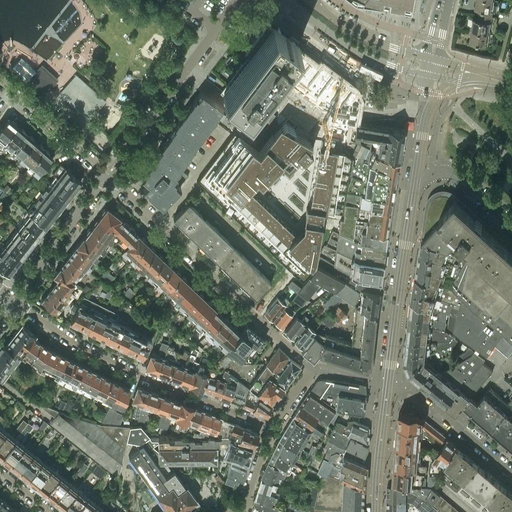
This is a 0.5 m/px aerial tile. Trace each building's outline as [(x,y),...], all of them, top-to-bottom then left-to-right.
[(355,0),(410,10),(411,0),(355,0)] [(496,11),(497,0),(475,0),(474,8),(479,9),(478,14),(491,16),(492,11),(496,11)] [(473,18),(471,30),(489,33),(491,16),(478,14),(477,19),(473,18)] [(237,71),(222,90),(229,96),(235,101),(246,109),(247,110),(274,74),(281,79),(303,51),(296,45),(298,43),(296,42),(289,36),(270,21),(268,24),(266,23),(244,52),(248,55),(242,63),(241,62),(240,63),(236,69),(235,69),(236,70),(237,71)] [(469,42),(487,45),(489,33),(471,30),(469,42)] [(281,79),(276,121),(311,141),(318,142),(321,137),(344,141),(345,137),(345,133),(347,122),(348,116),(355,117),(359,94),(303,51),(281,79)] [(54,83),(50,79),(52,77),(40,66),(25,82),(41,97),(54,83)] [(75,74),(59,93),(89,120),(105,101),(92,89),(92,88),(89,86),(75,74)] [(200,91),(192,102),(185,111),(207,128),(222,108),(200,91)] [(185,111),(178,120),(170,131),(171,132),(191,148),(192,147),(207,128),(185,111)] [(270,111),(253,132),(258,137),(275,115),(270,111)] [(0,124),(0,142),(0,143),(16,125),(16,123),(13,120),(11,121),(7,117),(0,124)] [(196,180),(196,181),(201,185),(206,190),(244,226),(287,268),(295,275),(302,281),(315,268),(308,262),(313,257),(321,209),(340,212),(346,175),(348,176),(351,157),(342,150),(344,141),(321,137),(318,142),(311,141),(276,121),(258,139),(253,145),(234,131),(232,133),(196,180)] [(400,146),(402,134),(400,131),(400,130),(356,123),(355,125),(354,133),(353,137),(357,138),(375,141),(375,139),(400,146)] [(20,128),(16,125),(0,143),(10,151),(25,133),(25,132),(25,131),(22,128),(20,128)] [(171,132),(165,141),(156,152),(158,153),(178,169),(179,168),(194,148),(192,147),(191,148),(171,132)] [(29,136),(25,133),(10,151),(18,159),(34,141),(34,140),(34,139),(31,136),(29,136)] [(398,161),(400,146),(375,139),(375,141),(357,138),(356,142),(357,143),(360,144),(373,151),(398,161)] [(38,144),(34,141),(18,159),(28,167),(43,149),(43,148),(43,146),(40,144),(38,144)] [(396,174),(398,161),(373,151),(360,144),(357,143),(351,154),(357,157),(353,166),(365,175),(370,164),(396,174)] [(44,149),(43,149),(28,167),(37,175),(53,157),(48,153),(49,151),(46,149),(44,149)] [(145,174),(141,178),(147,184),(143,189),(161,207),(180,187),(178,185),(188,175),(179,168),(178,169),(158,153),(143,173),(145,174)] [(55,175),(49,183),(68,197),(74,188),(76,189),(79,185),(78,184),(80,181),(77,178),(71,173),(71,171),(68,168),(66,169),(65,167),(64,168),(60,163),(52,172),(55,175)] [(394,186),(396,174),(370,164),(365,175),(370,177),(394,186)] [(351,174),(345,192),(356,194),(392,199),(393,190),(369,181),(351,174)] [(394,186),(370,177),(369,181),(393,190),(394,186)] [(68,197),(49,183),(42,192),(60,206),(63,203),(65,203),(67,200),(67,198),(68,197)] [(60,206),(42,192),(34,201),(53,216),(56,212),(58,212),(60,209),(60,207),(60,206)] [(345,192),(344,204),(357,205),(365,207),(390,211),(392,199),(356,194),(345,192)] [(511,253),(483,227),(450,196),(449,195),(448,194),(447,194),(446,193),(444,193),(443,193),(442,193),(439,193),(438,193),(437,193),(435,194),(434,195),(433,195),(432,196),(431,197),(430,198),(429,200),(428,202),(427,205),(423,238),(421,240),(449,250),(465,258),(447,287),(453,289),(461,297),(507,337),(506,338),(505,338),(503,337),(509,342),(511,344),(511,253)] [(53,216),(34,201),(27,211),(29,213),(45,226),(49,221),(50,222),(53,218),(52,217),(53,216)] [(209,221),(204,217),(188,201),(172,217),(193,238),(209,221)] [(339,220),(338,233),(351,239),(356,241),(357,242),(360,242),(385,246),(386,235),(362,231),(363,224),(354,222),(355,217),(357,205),(344,204),(342,221),(339,220)] [(355,217),(354,222),(363,224),(362,231),(386,235),(388,222),(361,218),(362,214),(364,214),(365,207),(357,205),(355,217)] [(104,209),(101,212),(102,213),(98,218),(115,231),(117,228),(123,220),(119,216),(119,214),(116,212),(113,212),(107,207),(105,209),(104,209)] [(362,214),(361,218),(388,222),(390,211),(365,207),(364,214),(362,214)] [(0,222),(1,223),(8,215),(3,211),(0,214),(0,222)] [(45,226),(29,213),(16,229),(33,242),(35,239),(37,239),(39,236),(39,234),(45,226)] [(96,219),(94,222),(94,223),(90,228),(109,243),(113,238),(111,236),(115,231),(98,218),(98,219),(96,219)] [(130,226),(123,220),(117,228),(124,235),(118,240),(125,247),(137,234),(134,230),(134,229),(131,226),(130,226)] [(230,242),(225,237),(209,221),(193,238),(214,258),(230,242)] [(89,228),(86,231),(87,233),(84,237),(101,251),(102,252),(109,243),(90,228),(89,228)] [(33,242),(16,229),(4,244),(21,257),(28,248),(30,248),(32,245),(32,243),(33,242)] [(383,254),(385,246),(360,242),(357,242),(351,239),(338,233),(337,241),(356,251),(383,254)] [(137,234),(125,247),(121,251),(129,259),(146,242),(146,240),(143,237),(141,238),(137,234)] [(83,236),(75,245),(94,260),(101,251),(84,237),(83,236)] [(446,261),(449,250),(421,240),(419,252),(446,261)] [(382,262),(383,254),(356,251),(337,241),(335,249),(352,257),(357,259),(382,262)] [(150,246),(146,242),(129,259),(138,268),(155,250),(154,250),(154,248),(152,245),(150,246)] [(234,277),(250,261),(230,242),(214,258),(234,277)] [(0,266),(8,274),(17,263),(19,263),(21,260),(20,258),(21,257),(4,244),(0,249),(0,266)] [(75,245),(68,255),(83,267),(87,270),(94,260),(75,245)] [(382,262),(357,259),(352,257),(335,249),(334,258),(357,269),(381,272),(382,262)] [(147,276),(163,259),(163,258),(163,256),(160,254),(158,254),(155,250),(138,268),(147,276)] [(447,262),(446,261),(419,252),(417,264),(444,273),(447,262)] [(68,255),(60,265),(75,276),(83,267),(68,255)] [(381,272),(357,269),(334,258),(333,265),(351,275),(355,277),(380,281),(381,272)] [(155,284),(172,267),(171,266),(172,265),(169,262),(167,262),(163,259),(147,276),(155,284)] [(270,281),(266,276),(250,261),(234,277),(255,297),(270,281)] [(445,273),(444,273),(417,264),(415,276),(442,285),(445,273)] [(60,265),(53,274),(58,278),(50,288),(65,300),(73,289),(68,286),(75,276),(60,265)] [(355,289),(338,279),(316,266),(296,292),(305,299),(307,300),(320,283),(334,291),(333,291),(353,303),(358,291),(355,289)] [(176,270),(172,267),(155,284),(164,292),(181,275),(180,275),(180,273),(177,270),(176,270)] [(181,276),(181,275),(164,292),(173,301),(189,284),(185,280),(186,278),(183,275),(181,276)] [(379,289),(380,281),(355,277),(351,275),(348,280),(341,276),(338,279),(355,289),(355,286),(379,289)] [(447,287),(442,285),(415,276),(413,288),(434,295),(431,307),(434,308),(447,312),(449,313),(448,328),(453,332),(486,356),(496,345),(503,337),(505,338),(506,338),(507,337),(461,297),(453,289),(447,287)] [(90,288),(85,284),(81,288),(87,293),(90,288)] [(190,284),(189,284),(173,301),(181,309),(198,292),(194,288),(194,286),(192,284),(190,284)] [(355,286),(355,289),(358,291),(353,303),(355,304),(375,315),(379,289),(355,286)] [(129,298),(133,294),(130,293),(133,290),(128,287),(125,290),(123,289),(121,292),(125,295),(129,298)] [(56,311),(65,300),(50,288),(41,299),(56,311)] [(434,295),(413,288),(410,301),(431,307),(434,295)] [(198,292),(181,309),(190,317),(206,300),(203,296),(203,294),(200,292),(198,292)] [(336,294),(324,306),(329,311),(341,299),(336,294)] [(284,303),(282,301),(277,297),(264,313),(271,319),(284,303)] [(207,300),(206,300),(190,317),(199,326),(215,308),(211,305),(211,303),(209,300),(207,300)] [(432,317),(434,308),(431,307),(410,301),(409,314),(432,317)] [(88,330),(97,312),(79,303),(76,308),(72,306),(70,310),(74,312),(70,321),(88,330)] [(286,304),(283,308),(273,320),(274,321),(274,323),(277,324),(278,324),(281,326),(291,314),(294,310),(286,304)] [(370,365),(372,344),(375,315),(355,304),(351,342),(347,341),(324,334),(322,341),(318,353),(366,368),(367,365),(370,365)] [(336,305),(322,320),(329,327),(336,319),(339,322),(347,314),(336,305)] [(137,320),(142,311),(138,308),(133,318),(137,320)] [(215,309),(215,308),(199,326),(207,334),(224,317),(220,313),(220,311),(217,308),(215,309)] [(106,339),(115,321),(97,312),(88,330),(106,339)] [(432,317),(409,314),(408,327),(430,330),(430,329),(445,331),(446,321),(432,317)] [(295,316),(284,331),(293,338),(306,323),(309,319),(304,315),(300,320),(295,316)] [(224,317),(207,334),(216,342),(232,325),(228,321),(229,319),(226,317),(224,317)] [(158,323),(153,319),(148,320),(150,332),(156,331),(158,323)] [(115,321),(106,339),(123,348),(133,329),(115,321)] [(301,346),(311,333),(314,330),(306,323),(293,338),(301,346)] [(264,339),(246,324),(240,332),(224,350),(240,364),(248,355),(250,356),(254,352),(259,356),(269,344),(264,339)] [(8,342),(7,341),(5,344),(18,355),(20,353),(33,337),(34,334),(22,325),(21,326),(19,326),(17,329),(17,330),(16,331),(15,331),(13,334),(13,335),(12,337),(11,336),(9,340),(9,341),(8,342)] [(232,325),(216,342),(224,350),(240,332),(236,329),(237,327),(234,325),(232,325)] [(430,330),(408,327),(406,338),(429,341),(429,342),(443,339),(448,339),(451,334),(447,331),(445,331),(430,329),(430,330)] [(151,339),(133,329),(123,348),(142,357),(151,339)] [(318,353),(322,341),(324,334),(314,330),(311,333),(301,346),(299,349),(310,358),(309,359),(313,362),(317,356),(316,356),(318,353)] [(446,346),(454,343),(457,339),(451,334),(448,339),(443,339),(429,342),(429,341),(406,338),(405,350),(428,353),(429,353),(446,346)] [(47,348),(33,337),(20,353),(38,367),(48,348),(47,348)] [(503,337),(496,345),(509,356),(511,353),(511,344),(509,342),(503,337)] [(156,372),(167,343),(161,341),(157,352),(161,353),(160,355),(151,351),(145,367),(156,372)] [(0,361),(8,368),(18,355),(5,344),(2,342),(1,343),(0,343),(0,361)] [(169,356),(173,346),(167,343),(156,372),(167,376),(173,360),(165,357),(165,355),(169,356)] [(300,365),(290,358),(278,347),(265,364),(288,381),(300,365)] [(437,398),(474,351),(468,347),(465,352),(459,354),(463,359),(452,364),(442,373),(427,390),(437,398)] [(65,357),(48,348),(38,367),(56,375),(65,357)] [(183,364),(173,360),(167,376),(178,380),(189,352),(183,350),(179,360),(183,362),(183,364)] [(428,353),(405,350),(403,363),(404,363),(404,366),(405,369),(426,360),(428,353)] [(446,405),(483,362),(484,361),(483,358),(474,351),(437,398),(446,405)] [(189,352),(178,380),(189,385),(196,369),(187,365),(188,364),(192,365),(196,355),(189,352)] [(83,366),(65,357),(56,375),(74,384),(83,366)] [(426,360),(405,369),(406,372),(409,374),(408,375),(418,383),(432,365),(426,360)] [(0,377),(1,378),(8,368),(0,361),(0,377)] [(196,369),(189,385),(201,389),(210,367),(198,362),(196,369)] [(456,413),(461,407),(470,396),(493,370),(483,362),(446,405),(456,413)] [(288,381),(265,364),(248,386),(271,403),(288,381)] [(427,390),(442,373),(432,365),(418,383),(427,390)] [(101,375),(83,366),(74,384),(92,393),(101,375)] [(210,393),(216,378),(213,377),(216,369),(210,367),(201,389),(210,393)] [(219,396),(229,373),(224,370),(220,379),(216,378),(210,393),(219,396)] [(229,400),(237,379),(229,373),(219,396),(229,400)] [(27,375),(19,391),(23,393),(31,377),(27,375)] [(120,384),(101,375),(92,393),(110,402),(111,402),(120,384)] [(242,405),(248,387),(237,379),(229,400),(242,405)] [(362,404),(363,395),(361,395),(362,389),(357,388),(357,385),(348,383),(349,382),(332,379),(332,381),(326,380),(315,395),(334,407),(335,408),(347,413),(358,415),(359,412),(363,412),(365,404),(362,404)] [(123,414),(112,409),(115,402),(123,405),(129,389),(120,384),(111,402),(110,402),(105,412),(101,421),(120,422),(123,414)] [(137,418),(148,390),(137,386),(131,402),(137,404),(137,406),(135,406),(132,416),(137,418)] [(248,386),(248,387),(242,405),(266,415),(271,403),(248,386)] [(490,388),(477,402),(475,400),(470,396),(461,407),(466,411),(489,431),(510,405),(507,403),(506,401),(490,388)] [(160,395),(148,390),(137,418),(144,421),(148,411),(144,409),(145,407),(153,410),(160,395)] [(309,390),(299,406),(317,419),(324,424),(334,407),(315,395),(309,390)] [(171,399),(160,395),(153,410),(162,414),(162,416),(158,414),(154,424),(160,427),(171,399)] [(511,397),(509,401),(507,403),(510,405),(489,431),(511,448),(511,447),(511,397)] [(74,402),(67,398),(66,402),(62,408),(69,412),(74,402)] [(60,399),(56,407),(62,410),(62,408),(66,402),(60,399)] [(182,403),(171,399),(160,427),(166,429),(170,419),(166,417),(167,415),(176,419),(182,403)] [(193,407),(182,403),(176,419),(173,425),(184,430),(185,427),(193,407)] [(313,426),(317,419),(299,406),(292,416),(302,423),(312,431),(315,433),(321,436),(322,433),(313,426)] [(202,411),(193,407),(185,427),(188,428),(190,424),(196,427),(202,411)] [(101,421),(105,412),(99,409),(95,418),(101,421)] [(67,414),(58,411),(55,415),(54,415),(49,422),(118,477),(126,442),(129,426),(101,424),(67,414)] [(212,415),(202,411),(196,427),(202,429),(201,434),(204,435),(212,415)] [(399,415),(398,425),(421,427),(422,418),(417,414),(402,413),(399,415)] [(221,419),(212,415),(204,435),(207,436),(209,432),(215,434),(221,419)] [(292,416),(285,427),(296,434),(302,423),(292,416)] [(428,436),(434,427),(422,418),(421,427),(421,431),(424,432),(428,436)] [(251,449),(257,436),(256,432),(233,423),(221,419),(215,434),(214,437),(218,437),(219,438),(218,443),(229,443),(230,441),(251,449)] [(367,443),(368,427),(367,427),(350,419),(347,420),(345,425),(338,422),(337,425),(335,429),(350,435),(367,443)] [(312,431),(302,423),(296,434),(306,440),(312,431)] [(216,463),(216,448),(218,448),(218,443),(219,438),(207,438),(207,440),(201,440),(201,442),(194,442),(194,440),(182,440),(182,438),(174,438),(173,442),(168,442),(168,440),(158,440),(151,440),(148,437),(149,436),(139,425),(129,426),(126,442),(135,444),(138,448),(142,445),(146,451),(158,442),(158,456),(158,463),(166,463),(187,463),(187,467),(193,467),(193,463),(216,463)] [(421,427),(398,425),(396,446),(420,448),(421,431),(421,427)] [(288,446),(296,434),(285,427),(279,437),(278,440),(288,446)] [(438,431),(434,427),(428,436),(427,437),(432,442),(438,431)] [(367,443),(350,435),(335,429),(333,428),(327,439),(345,447),(362,454),(367,443)] [(5,431),(0,437),(0,455),(14,438),(5,431)] [(440,448),(446,438),(443,436),(444,436),(438,431),(432,442),(440,448)] [(298,452),(306,440),(296,434),(288,446),(298,452)] [(14,438),(0,455),(0,457),(8,464),(23,445),(14,438)] [(456,445),(446,438),(440,448),(433,460),(437,463),(439,459),(445,463),(456,445)] [(362,454),(345,447),(327,439),(324,446),(335,452),(361,462),(362,454)] [(298,452),(288,446),(278,440),(273,451),(282,456),(292,462),(298,452)] [(251,449),(230,441),(229,443),(223,457),(231,460),(245,466),(246,465),(248,464),(250,460),(249,458),(252,450),(251,449)] [(364,476),(365,464),(361,462),(335,452),(324,446),(319,444),(318,447),(315,454),(323,458),(317,472),(321,474),(325,477),(327,473),(332,462),(364,476)] [(23,445),(8,464),(17,471),(32,452),(23,445)] [(172,472),(166,463),(158,463),(158,456),(153,459),(146,451),(142,445),(138,448),(128,455),(165,507),(157,511),(193,511),(192,509),(200,504),(187,486),(188,485),(185,481),(183,483),(174,470),(172,472)] [(446,481),(468,456),(456,445),(445,463),(445,464),(439,475),(446,481)] [(425,478),(426,466),(418,465),(420,448),(396,446),(394,477),(401,477),(426,496),(431,488),(437,477),(428,476),(427,487),(421,487),(422,477),(425,478)] [(273,451),(268,462),(275,467),(282,456),(273,451)] [(32,452),(17,471),(25,478),(41,459),(32,452)] [(292,462),(282,456),(275,467),(285,473),(292,462)] [(457,490),(478,465),(468,456),(446,481),(457,490)] [(41,459),(25,478),(34,485),(49,466),(41,459)] [(245,466),(231,460),(224,479),(232,482),(233,479),(235,480),(237,477),(242,480),(246,470),(244,470),(245,466)] [(268,462),(264,469),(278,476),(282,478),(285,473),(275,467),(268,462)] [(364,476),(332,462),(327,473),(363,488),(364,476)] [(97,464),(92,470),(101,477),(106,470),(105,469),(97,464)] [(468,500),(489,474),(478,465),(457,490),(468,500)] [(49,466),(34,485),(43,493),(59,474),(49,466)] [(264,469),(260,478),(276,484),(279,486),(281,483),(276,481),(278,476),(264,469)] [(224,481),(218,473),(214,476),(220,484),(224,481)] [(361,511),(363,488),(327,473),(325,477),(321,474),(318,486),(311,485),(307,504),(306,511),(307,511),(361,511)] [(59,474),(43,493),(53,500),(68,481),(59,474)] [(478,509),(500,483),(489,474),(468,500),(478,509)] [(426,496),(401,477),(394,477),(393,485),(399,485),(399,487),(407,488),(425,498),(426,496)] [(260,478),(257,488),(277,495),(278,493),(274,491),(276,484),(260,478)] [(68,481),(53,500),(62,508),(77,489),(68,481)] [(482,511),(494,511),(511,492),(500,483),(478,509),(482,511)] [(441,511),(437,508),(433,505),(425,498),(407,488),(399,487),(399,485),(393,485),(387,485),(387,499),(406,500),(412,502),(424,511),(441,511)] [(274,506),(277,495),(257,488),(254,499),(270,504),(274,506)] [(433,505),(440,496),(431,488),(426,496),(425,498),(433,505)] [(77,489),(62,508),(66,511),(73,511),(86,496),(77,489)] [(511,511),(511,493),(511,492),(494,511),(511,511)] [(86,496),(73,511),(88,511),(95,504),(86,496)] [(437,508),(445,499),(440,496),(433,505),(437,508)] [(307,511),(306,511),(289,501),(285,509),(274,506),(270,504),(254,499),(249,511),(307,511)] [(406,511),(407,511),(407,508),(405,507),(406,500),(387,499),(386,511),(406,511)] [(442,511),(450,503),(445,499),(437,508),(441,511),(442,511)] [(450,511),(455,507),(450,503),(442,511),(450,511)]
